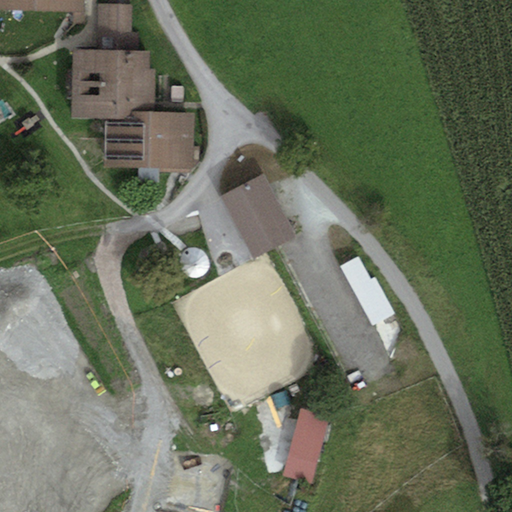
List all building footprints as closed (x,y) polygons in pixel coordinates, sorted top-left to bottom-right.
[(0,0),(0,9),(84,12),(84,0),(0,0)] [(97,50),(74,50),(73,116),(153,118),(154,50),(140,50),(140,31),(132,31),(132,4),(97,3),(97,50)] [(183,86),(171,86),(171,91),(171,100),(183,100),(183,86)] [(153,118),(105,118),(104,167),(193,169),(195,120),(153,118)] [(265,173),(220,196),(251,256),(296,233),(265,173)] [(359,257),(342,265),(372,329),(397,317),(378,277),(370,281),(359,257)] [(332,421),(302,414),(286,480),(315,487),(332,421)] [(287,501),(284,511),(297,511),(300,504),(287,501)]
